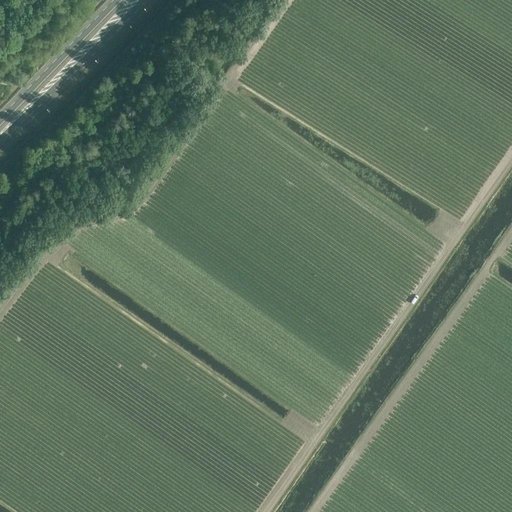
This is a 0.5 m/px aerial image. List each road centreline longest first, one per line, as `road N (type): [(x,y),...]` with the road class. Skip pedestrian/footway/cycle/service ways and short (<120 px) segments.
road 1 (track): [(0,303),(41,253),(79,227),(130,209),(150,188),(281,0)]
road 2 (track): [(511,228),(313,511)]
road 3 (primary): [(0,137),(138,0)]
road 4 (primary): [(117,0),(0,120)]
